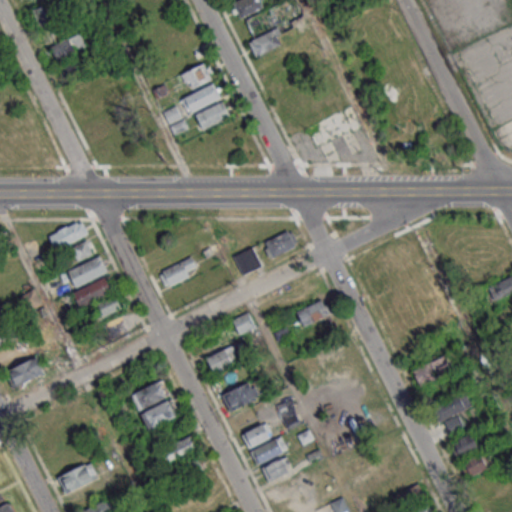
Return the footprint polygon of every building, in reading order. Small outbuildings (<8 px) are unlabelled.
[(62,16),(53,0),(34,10),(42,27),(62,16)] [(239,18),(267,6),(264,0),(235,0),(232,2),(239,18)] [(283,45),(275,26),(299,17),(291,0),(246,18),(254,38),(249,41),(255,56),(283,45)] [(58,61),(86,46),(79,32),(51,47),(58,61)] [(61,65),(65,75),(82,69),(79,59),(61,65)] [(181,74),(189,90),(212,79),(204,63),(181,74)] [(221,98),(214,83),(185,97),(192,112),(221,98)] [(196,113),(202,129),(230,118),(224,102),(196,113)] [(361,124),(352,104),(306,126),(315,146),(361,124)] [(163,111),(174,135),(188,129),(177,105),(163,111)] [(49,234),(55,249),(88,235),(82,220),(49,234)] [(263,240),(268,256),(297,247),(291,230),(263,240)] [(96,252),(90,239),(63,252),(69,265),(96,252)] [(261,264),(252,247),(233,256),(243,274),(261,264)] [(352,260),(371,300),(395,288),(389,275),(384,278),(371,250),(352,260)] [(108,271),(100,255),(68,271),(76,287),(108,271)] [(166,286),(199,270),(192,256),(159,272),(166,286)] [(73,290),(79,306),(116,291),(110,275),(73,290)] [(511,275),(488,286),(495,301),(511,293),(511,275)] [(126,306),(120,292),(97,302),(104,316),(126,306)] [(297,310),(304,326),(329,315),(322,299),(297,310)] [(9,304),(0,306),(0,343),(21,336),(9,304)] [(232,320),(239,334),(255,327),(248,312),(232,320)] [(113,336),(127,329),(121,316),(107,322),(113,336)] [(0,350),(0,354),(5,365),(33,353),(27,339),(0,350)] [(213,372),(240,361),(234,345),(206,356),(213,372)] [(412,370),(421,386),(454,368),(446,352),(412,370)] [(15,384),(44,374),(39,358),(9,368),(15,384)] [(131,395),(140,410),(170,394),(161,378),(131,395)] [(221,394),(228,410),(260,397),(253,380),(221,394)] [(473,407),(467,391),(432,404),(439,422),(444,420),(449,434),(464,428),(459,412),(473,407)] [(180,413),(172,398),(142,413),(149,428),(180,413)] [(301,422),(291,399),(277,405),(287,429),(301,422)] [(249,448),(273,435),(266,421),(242,434),(249,448)] [(453,442),(461,457),(480,447),(472,432),(453,442)] [(162,449),(170,464),(198,449),(190,434),(162,449)] [(250,450),(257,464),(288,449),(282,436),(250,450)] [(494,465),(487,450),(462,462),(469,477),(494,465)] [(180,482),(204,470),(196,455),(172,468),(180,482)] [(262,467),(268,481),(292,470),(286,457),(262,467)] [(64,494),(98,478),(91,461),(56,477),(64,494)] [(392,497),(399,510),(423,496),(417,484),(392,497)] [(0,511),(15,511),(7,491),(0,493),(0,511)] [(349,511),(342,497),(330,502),(334,511),(349,511)] [(80,511),(114,511),(115,511),(107,498),(80,511)] [(432,511),(427,502),(409,511),(432,511)]
